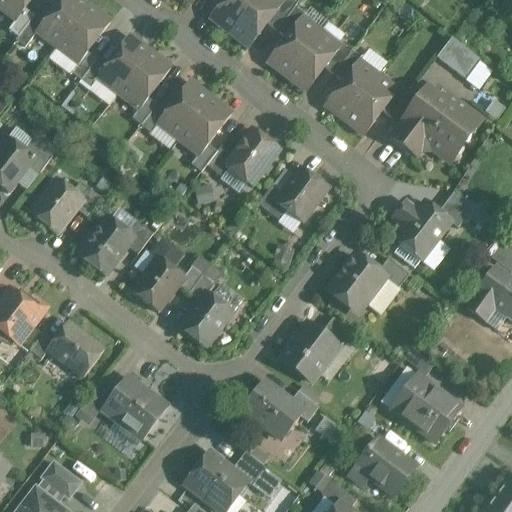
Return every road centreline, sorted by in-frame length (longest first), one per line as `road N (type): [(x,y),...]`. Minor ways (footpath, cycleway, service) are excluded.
road 1 (residential): [(136,0),(351,162),(366,191),(359,219),(223,389)]
road 2 (residential): [(0,236),(223,389)]
road 3 (residential): [(223,389),(122,511)]
road 4 (residential): [(511,396),(428,511)]
